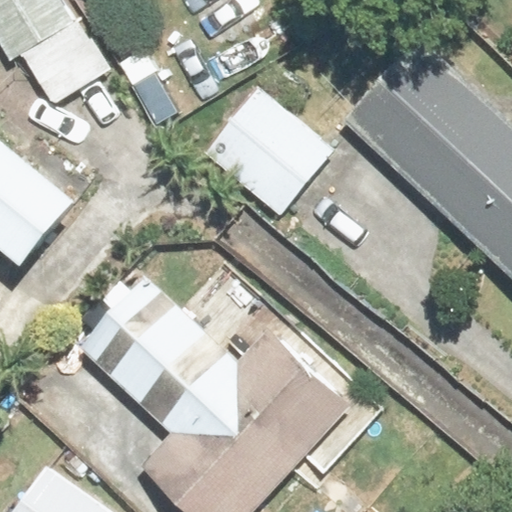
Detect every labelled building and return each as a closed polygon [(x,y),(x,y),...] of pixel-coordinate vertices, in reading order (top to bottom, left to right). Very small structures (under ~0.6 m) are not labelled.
[(82,0),(0,0),(0,16),(62,109),(126,66),(82,0)] [(511,111),(431,41),(355,127),(511,264),(511,111)] [(350,149),(266,88),(215,158),(299,219),(350,149)] [(0,123),(0,259),(10,237),(52,270),(105,202),(12,129),(0,123)] [(156,290),(98,353),(182,429),(153,461),(208,511),(280,511),(375,409),(283,326),(243,370),(156,290)] [(145,511),(61,454),(20,511),(145,511)]
